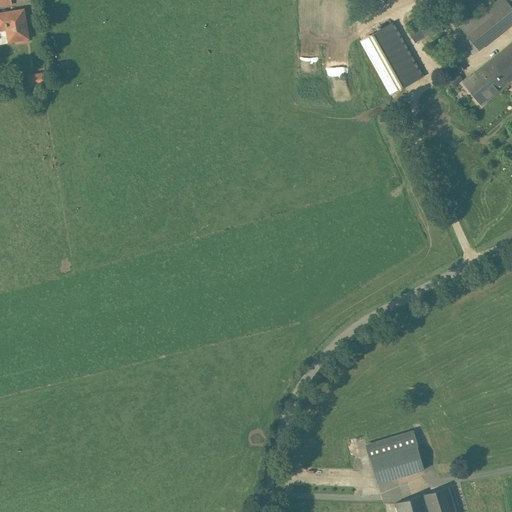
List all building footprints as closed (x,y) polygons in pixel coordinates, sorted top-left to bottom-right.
[(511,0),(494,0),(488,5),(493,13),(507,1),(511,7),(511,0)] [(511,7),(507,1),(493,13),(488,5),(460,27),(467,35),(479,50),(511,23),(511,7)] [(447,8),(437,15),(443,25),(454,18),(447,8)] [(23,11),(5,14),(5,15),(0,15),(0,28),(7,27),(9,42),(28,39),(23,11)] [(437,15),(409,33),(416,43),(443,25),(437,15)] [(422,76),(393,24),(362,41),(391,94),(422,76)] [(479,50),(467,35),(461,40),(473,55),(479,50)] [(511,43),(485,66),(503,88),(511,82),(511,43)] [(503,88),(485,66),(463,83),(482,106),(503,88)] [(46,74),(28,77),(30,86),(47,83),(46,74)] [(453,84),(461,81),(459,75),(451,77),(453,84)] [(413,432),(366,446),(371,461),(386,456),(417,447),(413,432)] [(417,447),(386,456),(371,461),(378,483),(393,479),(424,470),(417,447)] [(396,502),(398,511),(454,511),(448,487),(396,502)]
